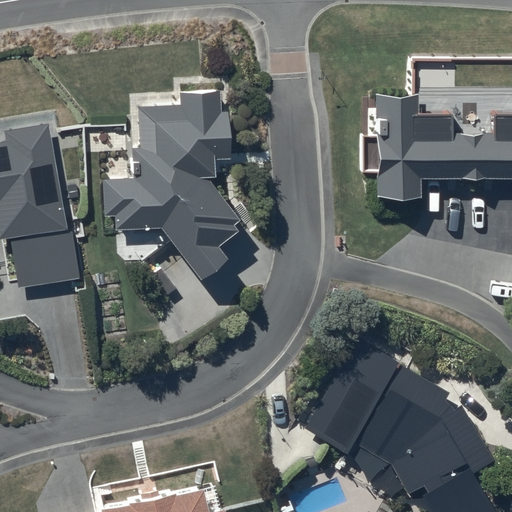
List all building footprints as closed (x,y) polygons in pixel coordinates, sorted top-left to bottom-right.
[(221,87),(176,90),(177,102),(134,105),(137,146),(129,146),(131,178),(101,180),(103,213),(113,213),(114,229),(159,226),(196,274),(221,254),(214,244),(235,228),(232,225),(239,219),(206,177),(215,177),(214,159),(232,158),(229,106),(222,106),(221,87)] [(511,117),(493,118),(494,136),(443,137),(443,122),(411,123),(410,92),(372,93),(375,204),(426,203),(426,190),(506,188),(508,271),(511,270),(511,117)] [(0,236),(9,235),(18,286),(76,276),(49,118),(0,126),(0,236)] [(446,394),(352,339),(300,429),(345,455),(354,441),(387,460),(420,511),(489,511),(466,475),(489,460),(446,394)] [(204,511),(199,488),(99,509),(98,511),(221,511),(220,507),(204,511)]
